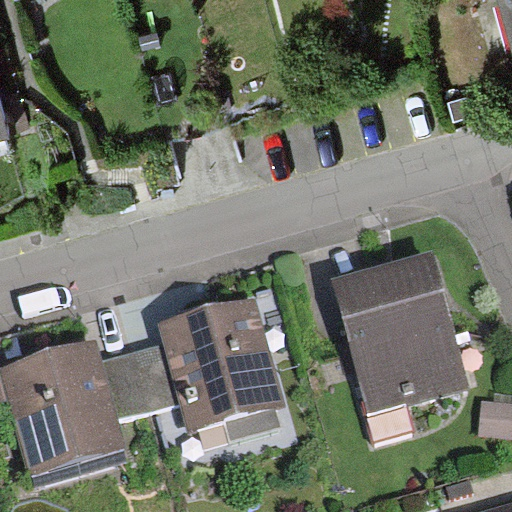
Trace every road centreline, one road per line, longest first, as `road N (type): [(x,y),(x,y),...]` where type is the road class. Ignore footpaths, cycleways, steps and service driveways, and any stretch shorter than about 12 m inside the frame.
road 1 (residential): [(466,157),(0,288)]
road 2 (residential): [(466,157),(511,272)]
